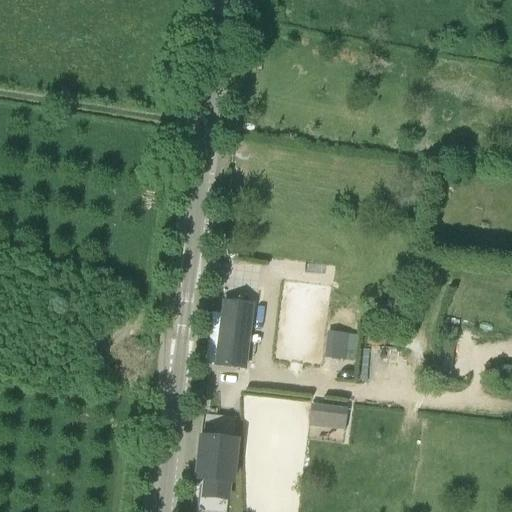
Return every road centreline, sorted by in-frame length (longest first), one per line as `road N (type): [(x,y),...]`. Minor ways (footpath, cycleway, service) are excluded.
road 1 (tertiary): [(160,511),(217,0)]
road 2 (track): [(0,93),(202,126)]
